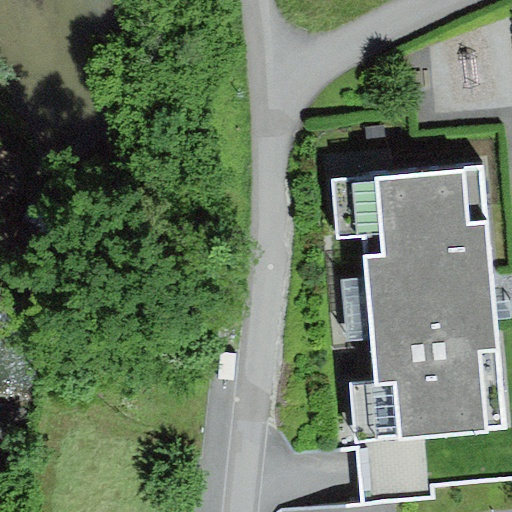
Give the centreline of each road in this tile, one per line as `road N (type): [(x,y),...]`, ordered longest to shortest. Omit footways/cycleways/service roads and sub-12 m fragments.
road 1 (residential): [(241,511),(270,303),(271,92)]
road 2 (residential): [(271,92),(453,0)]
